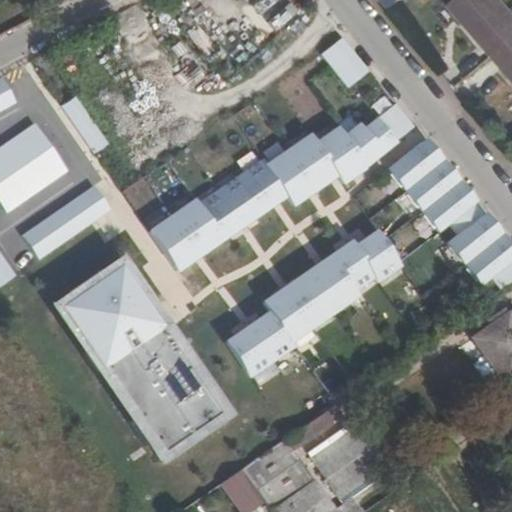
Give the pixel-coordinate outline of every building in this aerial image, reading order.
[(259,0),(252,6),(276,33),(298,13),(286,0),(259,0)] [(511,12),(501,0),(453,0),(446,6),(511,82),(511,12)] [(251,55),(265,42),(257,32),(242,45),(251,55)] [(344,39),(322,55),(349,90),(370,73),(344,39)] [(3,78),(0,79),(0,111),(17,102),(3,78)] [(75,96),(61,106),(94,153),(108,143),(75,96)] [(361,126),(347,137),(370,167),(400,145),(398,142),(414,130),(396,105),(365,129),(361,126)] [(36,124),(0,148),(0,204),(7,214),(69,172),(36,124)] [(340,128),(317,144),(341,178),(347,185),(370,167),(347,137),(340,128)] [(312,136),(268,166),(290,200),(296,209),(341,178),(317,144),(312,136)] [(422,141),(383,171),(400,194),(440,163),(422,141)] [(264,161),(198,206),(224,244),(290,200),(268,166),(264,161)] [(440,163),(400,194),(416,215),(457,183),(440,163)] [(457,183),(416,215),(434,236),(474,205),(457,183)] [(94,186),(22,237),(39,262),(112,211),(94,186)] [(195,202),(150,233),(179,275),(224,244),(198,206),(195,202)] [(482,216),(444,246),(460,268),(500,238),(482,216)] [(374,230),(350,247),(373,280),(377,285),(400,268),(374,230)] [(511,261),(511,253),(500,238),(460,268),(476,289),(511,261)] [(259,304),(264,312),(288,346),(355,300),(352,295),(373,280),(350,247),(347,243),(259,304)] [(0,255),(0,289),(16,279),(0,255)] [(124,258),(50,309),(162,472),(236,422),(124,258)] [(264,312),(220,344),(247,381),(290,350),(288,346),(264,312)] [(491,331),(508,319),(505,314),(488,326),(491,331)] [(511,383),(511,323),(508,319),(491,331),(474,343),(485,359),(505,388),(511,383)] [(493,397),(505,388),(485,359),(473,367),(493,397)] [(333,407),(246,467),(276,511),(362,511),(365,511),(355,496),(344,503),(339,507),(341,509),(337,511),(294,449),(340,417),(333,407)] [(313,458),(364,424),(359,417),(309,452),(313,458)] [(340,497),(390,463),(364,424),(313,458),(340,497)] [(344,503),(355,496),(395,469),(390,463),(340,497),(344,503)]
